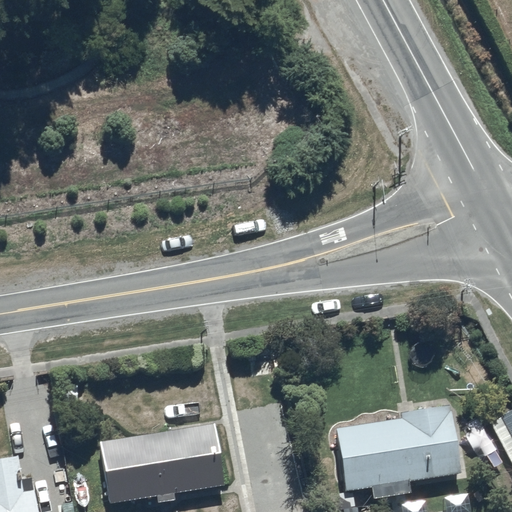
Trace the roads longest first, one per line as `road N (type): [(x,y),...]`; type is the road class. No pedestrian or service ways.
road 1 (tertiary): [(490,199),(438,224),(138,293),(0,314)]
road 2 (secondary): [(490,199),(385,0)]
